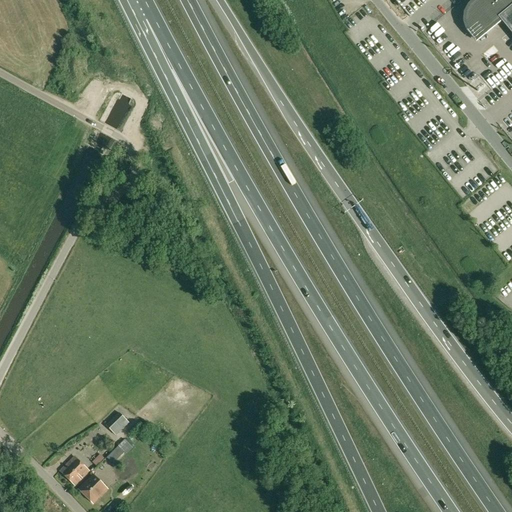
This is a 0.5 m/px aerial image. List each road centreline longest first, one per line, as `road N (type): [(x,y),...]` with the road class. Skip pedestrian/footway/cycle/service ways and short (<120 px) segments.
road 1 (motorway): [(498,511),(355,296),(187,0)]
road 2 (motorway): [(153,18),(276,239),(450,511)]
road 3 (motorway): [(153,18),(221,187),(378,511)]
road 4 (motorway): [(511,421),(388,256),(219,0)]
road 5 (unclassified): [(0,374),(79,220),(130,178),(135,162),(119,136),(0,72)]
road 6 (unclassified): [(511,162),(378,0)]
